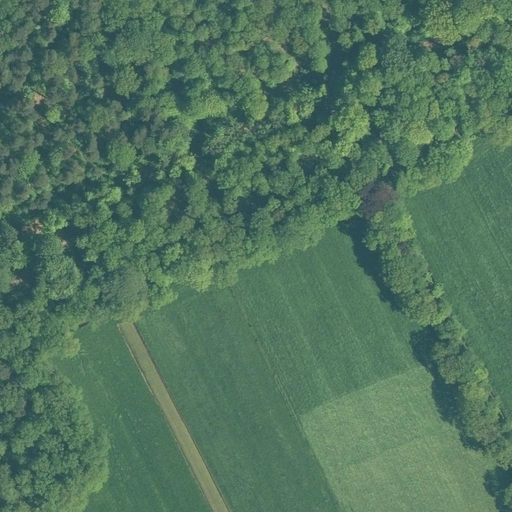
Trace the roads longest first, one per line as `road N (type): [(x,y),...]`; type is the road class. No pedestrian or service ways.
road 1 (track): [(511,450),(327,92),(511,2)]
road 2 (track): [(327,92),(202,146),(141,0)]
road 3 (track): [(202,146),(0,242)]
